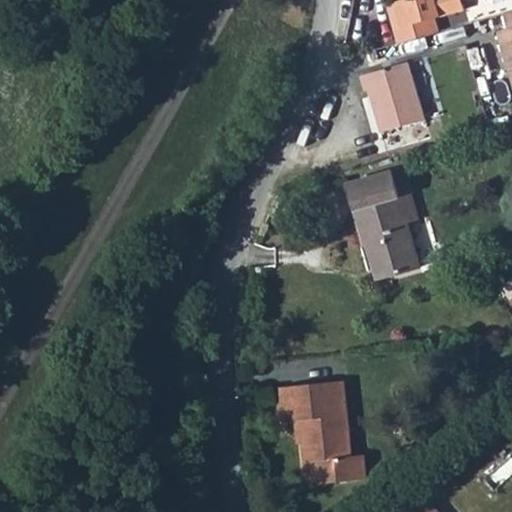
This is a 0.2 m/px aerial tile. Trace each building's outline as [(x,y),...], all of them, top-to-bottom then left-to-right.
[(386,0),(394,24),(401,22),(394,0),(386,0)] [(394,24),(398,40),(439,28),(435,13),(465,5),(463,0),(394,0),(401,22),(394,24)] [(511,6),(501,10),(505,25),(496,27),(511,82),(511,6)] [(421,111),(405,54),(357,67),(362,84),(367,83),(378,124),(421,111)] [(418,204),(429,201),(416,155),(358,171),(365,198),(367,198),(385,268),(432,255),(425,230),(418,204)] [(418,204),(425,230),(436,227),(429,201),(418,204)] [(302,468),(314,467),(316,489),(363,485),(361,460),(348,461),(340,384),(278,389),(281,424),(297,423),(302,468)] [(302,468),(304,490),(316,489),(314,467),(302,468)] [(407,511),(443,511),(426,494),(407,511)]
